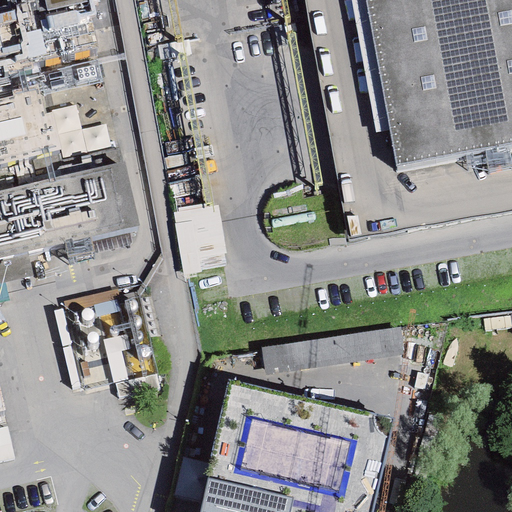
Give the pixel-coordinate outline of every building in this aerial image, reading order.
[(0,0),(0,409),(4,409),(0,392),(0,283),(32,276),(26,252),(137,227),(92,30),(109,26),(102,0),(0,0)] [(511,0),(373,0),(407,166),(511,144),(511,0)] [(228,266),(221,201),(177,206),(184,270),(228,266)] [(404,325),(263,344),(266,371),(408,352),(404,325)] [(370,511),(392,418),(227,380),(196,511),(370,511)]
